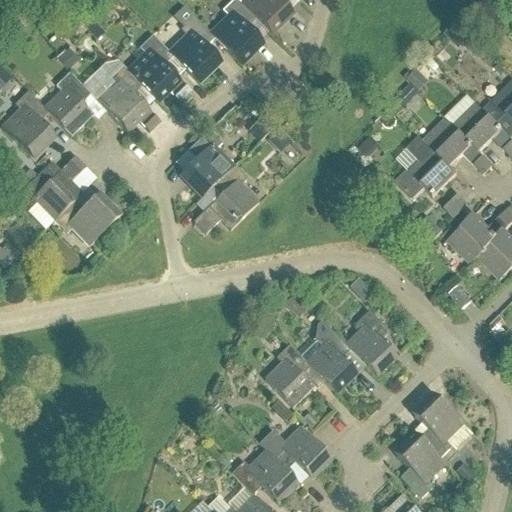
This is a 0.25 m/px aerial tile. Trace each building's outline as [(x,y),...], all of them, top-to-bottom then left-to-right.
[(239,5),(240,5),(234,0),(221,12),(227,18),(209,35),(208,37),(213,41),(236,65),(242,71),(265,49),(258,42),(246,30),(254,22),(255,21),(239,5)] [(276,0),(244,0),(240,5),(239,5),(255,21),(254,22),(273,41),(295,19),(289,13),(276,0)] [(167,54),(167,55),(172,59),(171,60),(194,84),(200,90),(224,68),(217,61),(204,49),(213,41),(208,37),(209,35),(186,11),(176,21),(184,29),(180,33),(185,37),(167,54)] [(85,18),(78,26),(84,31),(98,44),(105,37),(91,24),(85,18)] [(462,48),(463,47),(465,45),(467,43),(456,32),(453,28),(445,37),(448,40),(459,51),(462,48)] [(167,55),(167,54),(151,37),(138,50),(144,56),(126,73),(126,74),(142,89),(140,90),(159,109),(171,98),(178,105),(189,95),(163,68),(171,60),(172,59),(167,55)] [(78,65),(67,52),(55,63),(66,75),(78,65)] [(434,75),(442,67),(433,57),(424,64),(434,75)] [(126,74),(126,73),(121,67),(108,80),(113,86),(95,104),(122,132),(129,139),(140,127),(151,137),(161,127),(145,110),(132,98),(140,90),(142,89),(126,74)] [(47,116),(70,140),(92,118),(80,105),(90,96),(68,75),(56,87),(61,93),(43,110),(42,111),(47,116)] [(419,96),(428,87),(417,75),(408,83),(419,96)] [(511,83),(491,105),(511,126),(511,83)] [(417,97),(412,91),(404,98),(410,104),(417,97)] [(42,111),(43,110),(27,94),(13,107),(19,112),(0,130),(28,159),(51,137),(39,124),(47,116),(42,111)] [(408,107),(402,101),(395,108),(400,114),(408,107)] [(478,156),(479,155),(493,141),(511,160),(511,143),(475,106),(453,128),(452,129),(471,149),(478,156)] [(275,130),(264,119),(254,129),(265,140),(275,130)] [(452,129),(453,128),(445,121),(421,145),(428,152),(429,152),(448,172),(449,170),(463,157),(483,177),(492,168),(479,155),(478,156),(471,149),(452,129)] [(278,130),(266,142),(279,154),(291,142),(278,130)] [(201,201),(212,191),(211,190),(233,169),(216,151),(221,146),(208,133),(187,153),(195,162),(182,174),(178,178),(201,201)] [(370,163),(382,150),(371,140),(360,153),(370,163)] [(417,164),(399,181),(418,199),(424,193),(432,201),(456,178),(449,170),(448,172),(429,152),(428,152),(421,145),(419,143),(407,155),(417,164)] [(74,203),(82,196),(70,185),(84,171),(73,160),(47,186),(38,177),(17,198),(30,211),(35,206),(52,224),(74,203)] [(211,190),(212,191),(219,198),(195,222),(208,234),(219,223),(229,233),(258,205),(240,187),(245,182),(233,169),(211,190)] [(21,192),(29,184),(21,176),(13,184),(21,192)] [(413,204),(418,199),(399,181),(395,186),(413,204)] [(74,203),(52,224),(65,237),(71,232),(88,250),(122,217),(99,195),(94,199),(82,211),(74,203)] [(453,221),(467,207),(458,197),(443,212),(453,221)] [(504,234),(511,225),(511,215),(507,211),(487,231),(474,217),(447,244),(470,267),(477,260),(478,259),(503,234),(504,234)] [(433,242),(441,234),(427,220),(419,228),(433,242)] [(478,259),(477,260),(499,283),(511,270),(511,242),(504,234),(503,234),(478,259)] [(0,278),(13,269),(5,257),(0,260),(0,278)] [(358,297),(365,290),(357,282),(350,289),(358,297)] [(450,296),(449,297),(461,312),(463,310),(471,304),(459,289),(450,296)] [(298,323),(308,313),(294,299),(284,309),(298,323)] [(349,353),(371,376),(392,356),(380,344),(389,335),(367,313),(355,326),(360,331),(344,347),(349,353)] [(264,343),(273,334),(263,323),(253,332),(264,343)] [(344,347),(323,325),(317,330),(316,343),(317,344),(301,361),(304,364),(303,364),(310,370),(309,371),(332,394),(353,373),(341,361),(349,353),(344,347)] [(500,341),(494,347),(509,362),(511,359),(511,338),(508,334),(500,341)] [(304,364),(301,361),(288,347),(275,359),(282,366),(265,383),(292,411),(313,390),(301,378),(309,371),(310,370),(303,364),(304,364)] [(439,462),(439,461),(451,449),(446,444),(463,427),(435,399),(414,420),(426,432),(418,440),(439,462)] [(309,416),(302,424),(310,432),(318,425),(309,416)] [(271,435),(258,447),(264,453),(286,475),(295,467),(311,483),(332,463),(300,430),(283,447),(271,435)] [(445,467),(439,461),(439,462),(418,440),(414,436),(393,457),(408,472),(401,479),(400,480),(420,501),(433,489),(428,484),(445,467)] [(293,482),(286,475),(264,453),(247,470),(242,464),(230,476),(252,499),(253,497),(252,497),(260,489),(272,502),(293,482)] [(478,482),(464,468),(457,475),(470,489),(478,482)] [(266,511),(253,497),(252,499),(237,511),(233,511),(230,508),(226,511),(266,511)] [(414,511),(402,498),(387,511),(414,511)]
